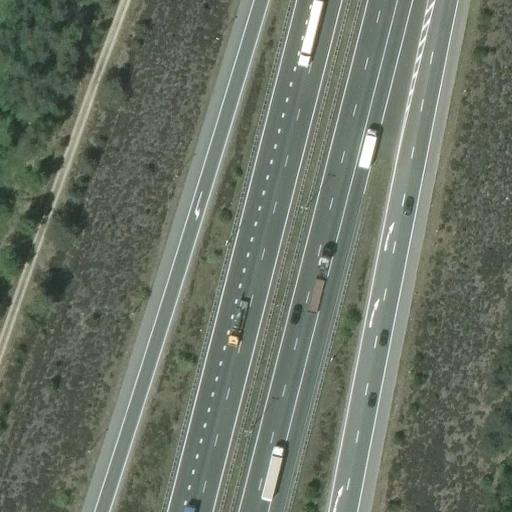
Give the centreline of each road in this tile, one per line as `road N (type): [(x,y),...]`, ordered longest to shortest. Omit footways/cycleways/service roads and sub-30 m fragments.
road 1 (motorway): [(254,0),(95,511)]
road 2 (motorway): [(327,0),(197,511)]
road 3 (motorway): [(261,511),(391,0)]
road 4 (motorway): [(347,511),(448,0)]
road 5 (track): [(125,0),(0,350)]
